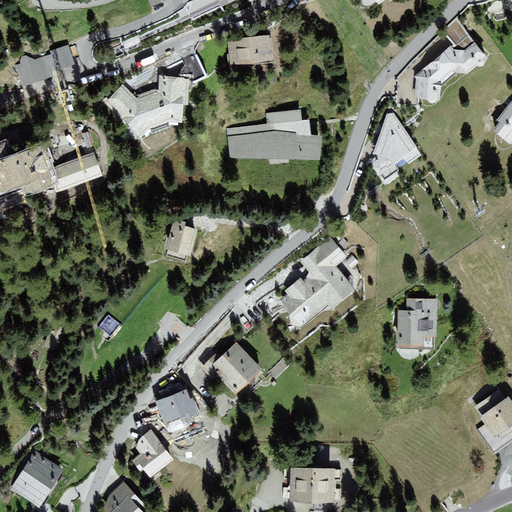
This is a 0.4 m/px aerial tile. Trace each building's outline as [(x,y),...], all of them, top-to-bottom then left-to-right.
[(453,45),(414,76),(416,79),(414,98),(440,100),(441,87),(458,73),(468,74),(488,57),(457,18),(442,32),(453,45)] [(227,39),(229,66),(274,62),(272,38),(270,38),(269,35),(227,39)] [(16,65),(23,87),(54,77),(53,72),(76,65),(69,45),(50,51),(51,54),(35,59),(26,56),(22,57),(20,62),(21,64),(16,65)] [(124,84),(106,103),(141,138),(149,129),(170,122),(181,123),(183,105),(188,105),(189,79),(159,77),(159,88),(136,96),(124,84)] [(499,122),(493,130),(511,145),(511,143),(511,100),(496,120),(499,122)] [(320,161),(322,136),(311,135),(309,120),(302,121),(301,110),(266,113),(268,124),(228,129),(230,159),(320,161)] [(394,113),(386,115),(373,153),(377,155),(371,163),(384,182),(423,155),(394,113)] [(73,186),(117,171),(109,151),(66,166),(57,142),(14,157),(8,142),(0,144),(0,180),(4,180),(7,189),(41,176),(44,185),(69,176),(73,186)] [(164,252),(191,258),(197,230),(185,227),(186,221),(172,218),(164,252)] [(287,294),(280,300),(286,309),(293,326),(299,328),(328,304),(332,309),(356,290),(336,266),(347,257),(330,237),(301,261),(309,272),(307,277),(303,281),(300,278),(285,291),(287,294)] [(398,310),(397,347),(435,348),(437,299),(407,299),(407,310),(398,310)] [(99,326),(110,335),(119,324),(109,315),(99,326)] [(236,396),(263,370),(236,342),(222,357),(217,352),(201,367),(214,380),(217,377),(236,396)] [(164,422),(166,421),(169,427),(199,414),(192,399),(190,400),(186,389),(156,402),(164,422)] [(481,416),(479,418),(494,438),(511,425),(511,400),(509,396),(506,398),(499,389),(474,407),(481,416)] [(149,479),(174,459),(151,431),(138,441),(136,448),(140,453),(131,461),(141,473),(143,472),(149,479)] [(65,470),(35,452),(11,490),(41,508),(65,470)] [(335,502),(336,468),(290,468),(289,501),(335,502)] [(104,509),(107,511),(143,511),(142,511),(147,507),(123,482),(109,495),(104,509)]
